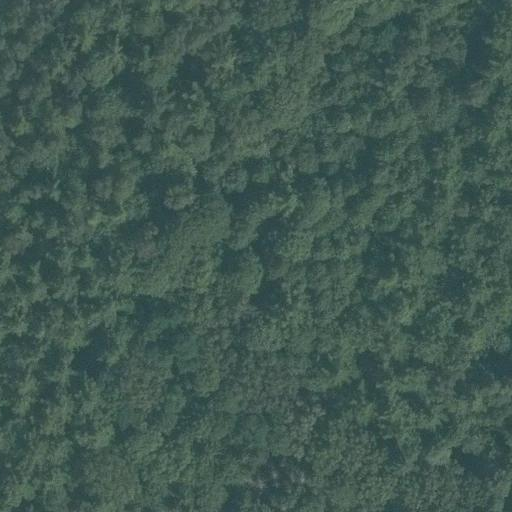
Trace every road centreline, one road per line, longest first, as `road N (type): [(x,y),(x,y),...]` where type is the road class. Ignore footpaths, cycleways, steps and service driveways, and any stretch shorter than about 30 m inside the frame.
road 1 (track): [(156,277),(489,511)]
road 2 (track): [(156,277),(286,0)]
road 3 (track): [(47,511),(156,277)]
